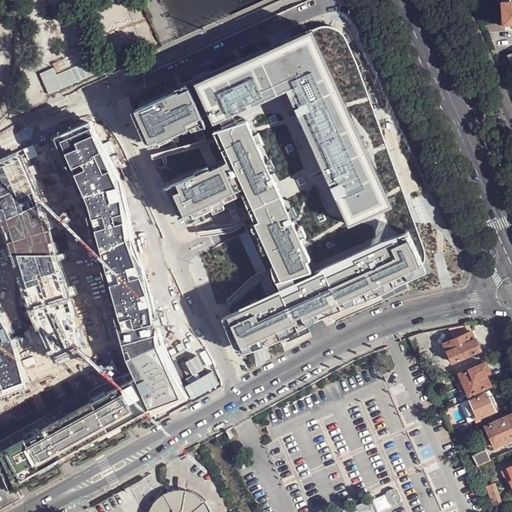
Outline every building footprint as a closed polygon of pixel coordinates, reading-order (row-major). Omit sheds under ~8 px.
[(511,0),(507,0),(508,10),(502,10),(503,23),(511,22),(511,0)] [(408,232),(422,265),(425,255),(347,41),(344,34),(332,27),(319,28),(312,32),(391,205),(350,225),(289,94),(217,129),(219,136),(251,122),(319,272),(408,232)] [(189,88),(138,111),(152,150),(212,120),(217,129),(289,94),(350,225),(391,205),(312,32),(198,84),(200,91),(192,94),(189,88)] [(122,183),(90,122),(53,138),(88,210),(126,350),(134,370),(153,413),(187,395),(162,345),(145,276),(136,254),(122,183)] [(251,122),(219,136),(228,162),(165,191),(180,226),(244,194),(282,291),(222,321),(238,356),(426,274),(422,265),(408,232),(319,272),(251,122)] [(64,274),(20,152),(0,160),(0,226),(25,310),(53,363),(88,348),(64,274)] [(0,394),(23,387),(14,348),(0,322),(0,394)] [(452,363),(481,350),(476,339),(475,340),(472,332),(444,344),(452,363)] [(427,333),(408,337),(414,349),(430,346),(427,333)] [(470,394),(490,385),(485,374),(490,372),(486,363),(461,374),(470,394)] [(101,385),(0,440),(0,508),(21,497),(16,488),(67,461),(132,425),(153,413),(134,370),(101,385)] [(444,379),(435,382),(438,388),(446,385),(444,379)] [(491,397),(488,392),(470,400),(478,419),(489,414),(493,413),(490,408),(495,406),(494,405),(496,403),(494,397),(491,397)] [(478,419),(470,400),(461,404),(469,423),(478,419)] [(491,419),(489,414),(478,419),(469,423),(456,429),(457,430),(459,429),(461,432),(466,430),(476,425),(491,419)] [(492,439),(495,446),(496,447),(511,439),(511,414),(487,427),(492,439)] [(310,424),(320,461),(348,453),(337,416),(310,424)] [(479,431),(476,425),(466,430),(468,435),(479,431)] [(490,448),(495,446),(492,439),(487,441),(490,448)] [(486,449),(473,455),(478,466),(491,460),(486,449)] [(337,498),(364,490),(354,458),(328,465),(337,498)] [(496,484),(488,486),(495,505),(502,502),(496,484)] [(394,488),(387,491),(386,494),(390,503),(393,504),(400,501),(401,498),(397,489),(394,488)] [(212,511),(212,510),(208,503),(202,497),(195,493),(187,490),(179,490),(171,491),(163,495),(161,496),(155,502),(150,508),(149,511),(212,511)] [(369,499),(346,510),(345,511),(377,511),(373,501),(369,499)]
